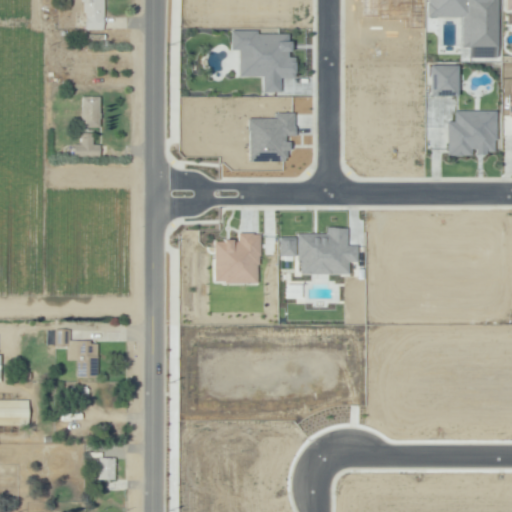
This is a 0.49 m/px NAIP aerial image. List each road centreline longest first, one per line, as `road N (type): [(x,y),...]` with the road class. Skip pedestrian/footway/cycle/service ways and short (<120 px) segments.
road 1 (tertiary): [(145,0),(145,511)]
road 2 (residential): [(145,198),(511,198)]
road 3 (residential): [(328,198),(326,0)]
road 4 (residential): [(317,459),(511,459)]
